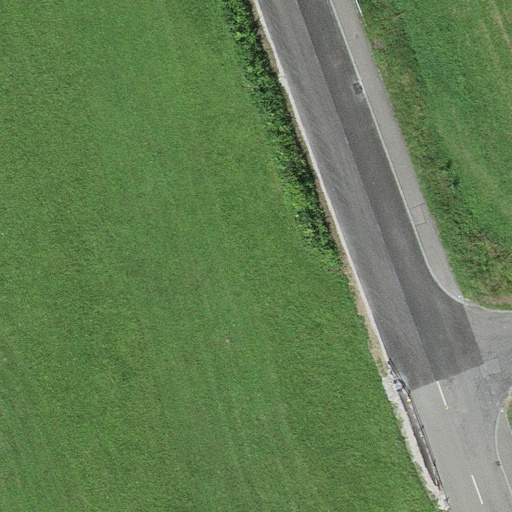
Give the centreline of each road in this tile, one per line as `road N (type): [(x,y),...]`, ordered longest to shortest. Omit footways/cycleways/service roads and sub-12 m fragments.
road 1 (tertiary): [(304,0),(428,348)]
road 2 (tertiary): [(428,348),(487,511)]
